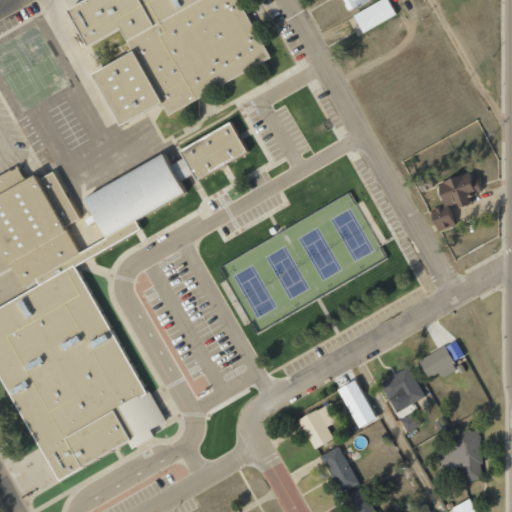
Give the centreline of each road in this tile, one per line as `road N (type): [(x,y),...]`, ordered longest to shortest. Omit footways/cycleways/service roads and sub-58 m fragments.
road 1 (residential): [(456,296),(288,0)]
road 2 (residential): [(244,415),(511,265)]
road 3 (residential): [(153,511),(264,450)]
